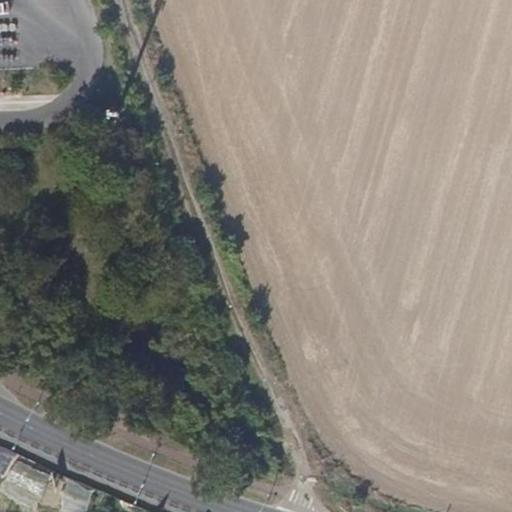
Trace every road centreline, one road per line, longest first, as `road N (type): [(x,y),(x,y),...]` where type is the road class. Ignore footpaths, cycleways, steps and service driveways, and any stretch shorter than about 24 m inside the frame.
road 1 (track): [(131,0),(313,479),(297,511)]
road 2 (secondary): [(0,412),(237,511)]
